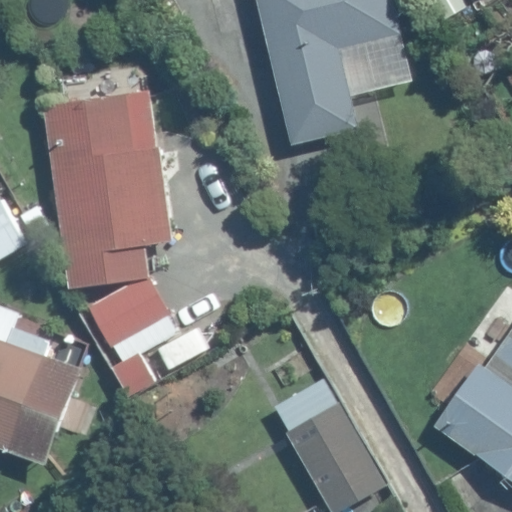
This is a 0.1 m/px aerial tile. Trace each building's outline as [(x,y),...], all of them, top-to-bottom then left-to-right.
[(361,126),(353,91),(419,76),(403,4),(401,0),(266,0),(298,141),(361,126)] [(156,84),(48,96),(70,286),(153,277),(149,241),(174,238),(156,84)] [(0,262),(32,243),(3,194),(0,196),(0,262)] [(145,355),(148,354),(185,333),(154,278),(97,310),(126,361),(118,366),(134,395),(159,380),(145,355)] [(0,440),(53,458),(83,366),(53,356),(59,338),(22,325),(27,310),(0,300),(0,440)] [(476,361),(438,422),(511,472),(511,334),(488,369),(476,361)] [(334,375),(278,405),(336,511),(343,511),(394,484),(334,375)]
